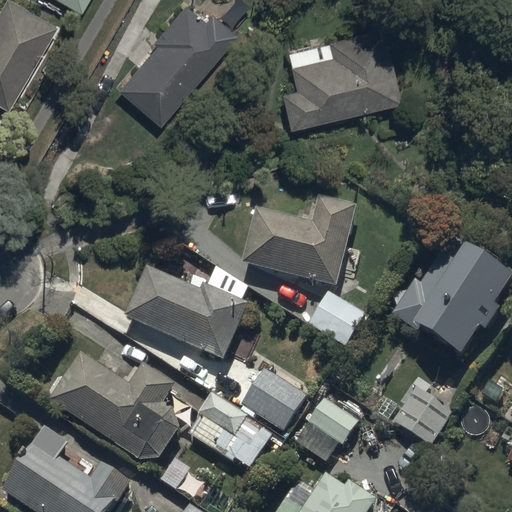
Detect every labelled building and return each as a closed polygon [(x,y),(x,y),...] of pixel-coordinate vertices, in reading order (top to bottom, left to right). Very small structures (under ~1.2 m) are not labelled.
[(15,0),(5,0),(0,9),(0,104),(10,110),(59,24),(15,0)] [(87,0),(62,0),(82,11),(87,0)] [(119,88),(135,102),(160,122),(236,33),(211,12),(206,18),(190,5),(185,0),(153,38),(158,42),(119,88)] [(283,92),(291,127),(402,101),(393,65),(384,28),(288,51),(297,89),(283,92)] [(259,215),(246,265),(339,289),(352,238),(359,209),(323,200),(316,229),(259,215)] [(402,322),(419,333),(465,363),(511,290),(511,278),(471,252),(464,262),(447,252),(424,288),(418,284),(396,318),(402,322)] [(148,273),(127,322),(227,365),(249,317),(252,308),(205,288),(201,296),(148,273)] [(331,296),(310,329),(347,353),(368,320),(331,296)] [(176,415),(167,410),(180,390),(145,368),(132,387),(85,357),(53,406),(144,465),(163,464),(183,432),(176,415)] [(243,411),(285,438),(310,400),(268,373),(243,411)] [(396,427),(432,450),(454,416),(418,393),(396,427)] [(275,439),(213,399),(189,436),(251,475),(275,439)] [(310,429),(345,452),(362,426),(326,403),(310,429)] [(93,485),(61,464),(71,449),(47,433),(37,449),(6,497),(29,511),(111,511),(119,501),(129,485),(104,469),(93,485)] [(309,511),(375,511),(376,510),(380,504),(351,486),(347,492),(330,480),(309,511)]
